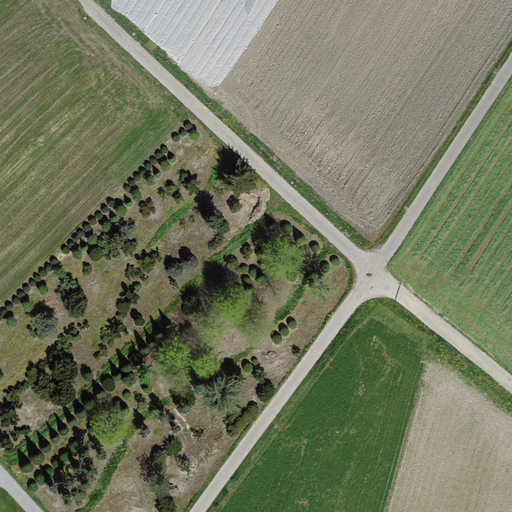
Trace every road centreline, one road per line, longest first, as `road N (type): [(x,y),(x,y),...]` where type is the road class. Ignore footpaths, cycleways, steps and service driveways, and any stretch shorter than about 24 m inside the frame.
road 1 (track): [(75,0),(199,120),(511,388)]
road 2 (track): [(511,63),(197,511)]
